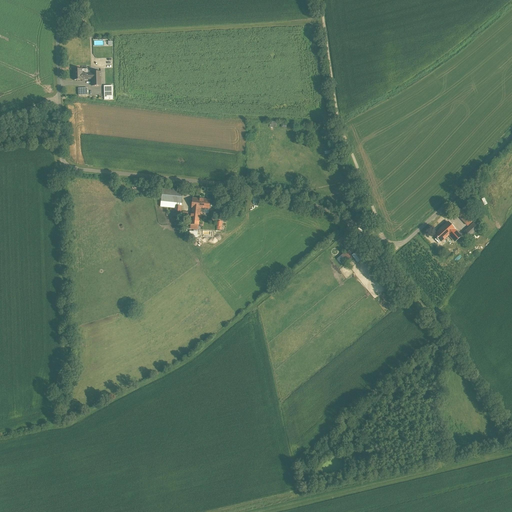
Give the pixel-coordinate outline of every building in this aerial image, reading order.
[(82,69),(73,69),(74,80),(82,80),(92,79),(92,86),(104,86),(104,100),(112,100),(112,86),(114,86),(113,72),(92,72),(92,73),(82,73),(82,69)] [(184,191),(164,189),(163,201),(171,202),(183,204),(184,191)] [(210,200),(193,198),(190,225),(199,225),(200,213),(209,213),(209,209),(214,209),(214,203),(210,203),(210,200)] [(182,206),(172,205),(171,216),(183,217),(184,213),(182,213),(182,206)] [(456,212),(469,226),(479,217),(474,211),(470,214),(465,208),(462,211),(460,208),(456,212)] [(448,223),(434,235),(437,238),(435,240),(438,244),(447,236),(448,237),(449,236),(455,242),(460,237),(454,230),(454,229),(448,223)] [(483,231),(476,223),(465,233),(470,238),(477,232),(479,234),(483,231)]
